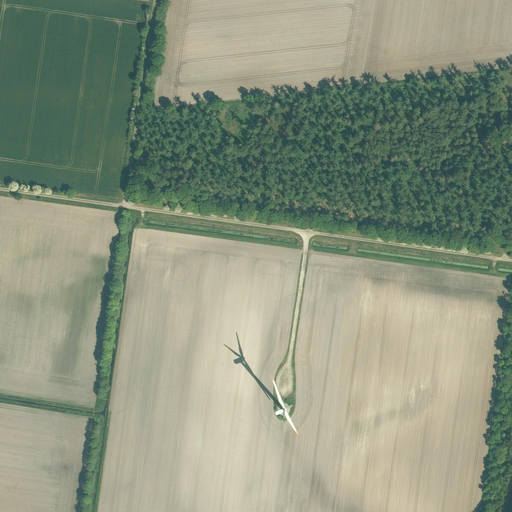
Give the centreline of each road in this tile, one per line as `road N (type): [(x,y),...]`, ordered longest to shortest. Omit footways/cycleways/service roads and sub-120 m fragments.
road 1 (unclassified): [(511,257),(0,187)]
road 2 (track): [(91,511),(127,232)]
road 3 (track): [(124,204),(155,0)]
road 4 (track): [(308,229),(286,383)]
